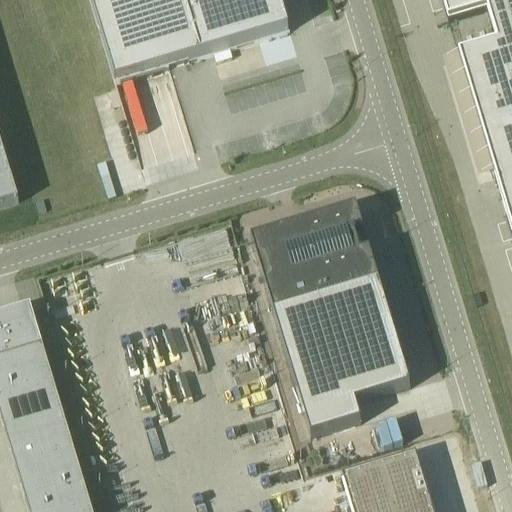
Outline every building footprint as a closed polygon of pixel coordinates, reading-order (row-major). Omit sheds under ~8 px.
[(88,0),(115,88),(289,35),(278,0),(88,0)] [(511,0),(441,0),(448,24),(487,13),(497,50),(459,61),(511,238),(511,0)] [(0,211),(19,206),(0,143),(0,211)] [(280,236),(251,245),(311,442),(361,427),(355,408),(410,391),(356,213),(299,230),(302,239),(283,245),(280,236)] [(30,312),(0,321),(0,331),(9,363),(42,352),(30,312)] [(0,365),(9,363),(0,331),(0,365)] [(9,363),(0,365),(0,404),(54,388),(43,353),(41,353),(9,363)] [(54,388),(0,404),(0,421),(6,441),(64,423),(54,388)] [(64,423),(6,441),(16,476),(75,458),(64,423)] [(27,511),(85,493),(75,458),(16,476),(27,511)] [(431,511),(416,459),(342,481),(350,511),(431,511)] [(91,511),(85,493),(27,511),(91,511)]
